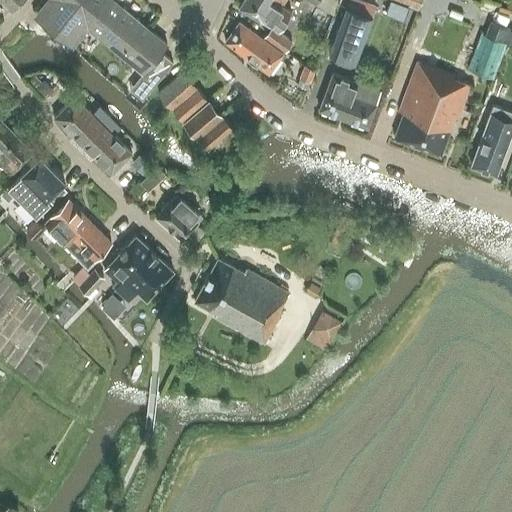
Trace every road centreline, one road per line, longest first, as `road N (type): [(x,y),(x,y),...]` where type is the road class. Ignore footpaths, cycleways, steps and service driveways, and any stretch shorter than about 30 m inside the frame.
road 1 (unclassified): [(511,206),(301,127),(270,108),(187,24)]
road 2 (residential): [(157,342),(186,263),(0,59)]
